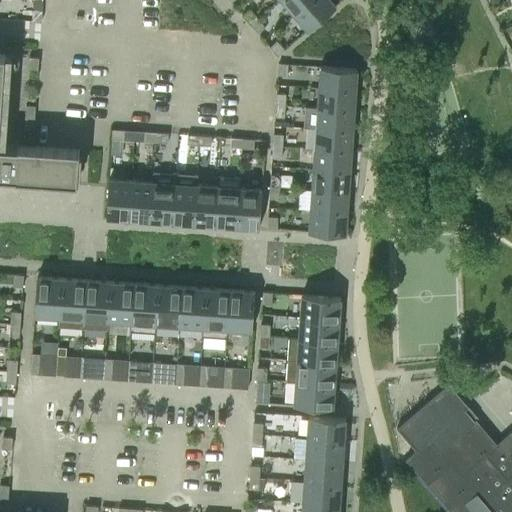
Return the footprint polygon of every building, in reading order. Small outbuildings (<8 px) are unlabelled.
[(283,0),(294,13),(308,0),(283,0)] [(308,29),(336,5),(331,0),(308,0),(294,13),(308,29)] [(41,20),(42,9),(32,8),(31,20),(41,20)] [(242,14),(250,23),(257,17),(250,8),(242,14)] [(265,26),(257,17),(250,23),(258,32),(265,26)] [(277,55),(285,49),(277,39),(269,46),(277,55)] [(0,144),(0,129),(5,53),(0,52),(0,175),(77,181),(79,148),(17,144),(17,146),(0,144)] [(38,68),(39,57),(29,56),(28,68),(38,68)] [(287,75),(288,63),(278,62),(277,74),(287,75)] [(320,65),(318,86),(355,89),(357,67),(320,65)] [(318,86),(317,107),(354,110),(355,89),(318,86)] [(276,92),(275,104),(285,105),(286,93),(276,92)] [(25,115),(34,116),(35,105),(26,104),(25,115)] [(275,116),(285,116),(285,105),(275,104),(275,116)] [(317,107),(315,127),(352,130),(354,110),(317,107)] [(34,128),(34,116),(25,115),(24,127),(34,128)] [(315,127),(314,148),(351,150),(352,130),(315,127)] [(111,138),(123,139),(124,129),(112,128),(111,138)] [(144,140),(150,141),(156,141),(156,131),(145,130),(144,140)] [(167,142),(168,139),(168,132),(156,131),(156,141),(167,142)] [(187,143),(199,144),(200,134),(188,133),(187,143)] [(273,133),(273,145),(283,145),(283,134),(273,133)] [(211,135),(200,134),(199,144),(210,145),(211,135)] [(230,146),(242,147),(242,137),(231,136),(230,146)] [(254,138),(242,137),(242,147),(254,148),(254,138)] [(272,156),(282,157),(283,145),(273,145),(272,156)] [(314,148),(313,169),(350,172),(351,150),(314,148)] [(313,169),(311,189),(348,192),(350,172),(313,169)] [(271,173),(270,186),(280,186),(280,174),(271,173)] [(215,224),(236,225),(239,186),(240,177),(218,175),(218,185),(215,224)] [(106,216),(129,217),(132,179),(109,177),(106,216)] [(129,217),(150,219),(153,180),(132,179),(129,217)] [(150,219),(172,220),(174,182),(153,180),(150,219)] [(174,182),(172,220),(193,222),(196,183),(174,182)] [(218,185),(196,183),(193,222),(215,224),(218,185)] [(262,188),(239,186),(236,225),(259,227),(262,188)] [(269,197),(279,198),(280,186),(270,186),(269,197)] [(311,189),(310,209),(347,211),(348,192),(311,189)] [(309,230),(346,232),(347,211),(310,209),(309,230)] [(277,228),(278,216),(268,215),(267,227),(277,228)] [(19,273),(16,273),(13,273),(12,285),(22,286),(23,274),(19,273)] [(34,314),(59,315),(62,276),(37,275),(34,314)] [(59,315),(59,325),(83,326),(83,317),(86,278),(62,276),(59,315)] [(83,317),(83,326),(107,328),(107,319),(110,280),(86,278),(83,317)] [(107,319),(131,320),(134,281),(110,280),(107,319)] [(154,332),(155,322),(158,283),(134,281),(131,320),(130,330),(154,332)] [(155,322),(179,324),(182,285),(158,283),(155,322)] [(179,324),(203,325),(206,286),(182,285),(179,324)] [(227,337),(228,327),(230,288),(206,286),(203,325),(202,335),(227,337)] [(255,290),(230,288),(228,327),(252,329),(255,290)] [(262,302),(271,303),(272,291),(262,290),(262,302)] [(304,293),(302,316),(339,319),(341,296),(304,293)] [(9,322),(19,323),(20,310),(17,310),(14,310),(10,310),(9,322)] [(302,316),(300,338),(337,340),(339,319),(302,316)] [(18,335),(19,323),(9,322),(8,334),(18,335)] [(260,323),(259,334),(269,335),(270,323),(260,323)] [(258,346),(268,347),(269,335),(259,334),(258,346)] [(299,359),(336,362),(337,340),(300,338),(289,337),(287,358),(299,359)] [(31,352),(30,372),(39,373),(40,360),(31,359),(32,352),(35,353),(35,352),(31,352)] [(57,354),(57,355),(55,374),(64,375),(65,362),(57,361),(57,354),(60,354),(57,354)] [(85,356),(81,355),(79,375),(88,376),(89,363),(81,363),(81,356),(85,356)] [(105,357),(103,377),(112,378),(113,365),(104,364),(105,357),(108,358),(108,357),(105,357)] [(13,358),(11,358),(6,358),(6,370),(9,370),(11,370),(16,371),(17,359),(13,358)] [(132,359),(129,359),(127,379),(136,380),(137,367),(129,366),(129,359),(132,359)] [(299,359),(297,381),(334,383),(336,362),(299,359)] [(156,361),(153,360),(151,380),(160,381),(161,369),(152,368),(153,361),(156,361)] [(179,362),(176,362),(175,382),(184,383),(185,370),(176,370),(176,363),(179,363),(179,362)] [(204,364),(200,364),(199,384),(208,384),(209,372),(200,371),(201,364),(204,364)] [(228,366),(224,365),(223,386),(232,386),(233,374),(224,373),(225,366),(228,366)] [(257,366),(256,378),(266,378),(267,367),(257,366)] [(11,370),(9,370),(6,370),(5,382),(15,383),(16,371),(11,370)] [(255,389),(265,390),(266,378),(256,378),(255,389)] [(296,403),(333,406),(334,383),(297,381),(296,403)] [(450,383),(398,428),(416,450),(405,459),(406,461),(407,460),(427,483),(426,483),(428,485),(429,484),(453,511),(511,511),(511,432),(511,431),(496,443),(476,421),(475,419),(466,408),(468,405),(450,383)] [(308,414),(307,437),(344,439),(345,416),(308,414)] [(253,421),(252,432),(262,433),(263,421),(253,421)] [(252,444),(261,445),(262,433),(252,432),(252,444)] [(6,435),(1,435),(1,447),(11,448),(12,436),(6,435)] [(307,437),(305,458),(342,461),(344,439),(307,437)] [(305,458),(304,480),(341,482),(342,461),(305,458)] [(250,464),(249,476),(259,476),(260,465),(250,464)] [(249,487),(258,488),(259,476),(249,476),(249,487)] [(304,480),(302,501),(339,504),(341,482),(304,480)] [(0,482),(0,495),(8,496),(8,484),(0,482)] [(302,501),(301,511),(338,511),(339,504),(302,501)]
